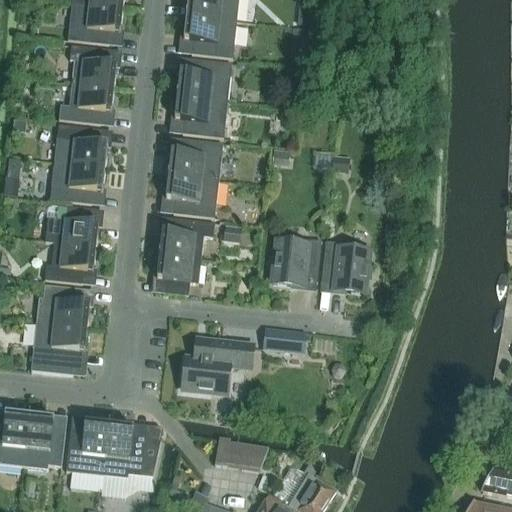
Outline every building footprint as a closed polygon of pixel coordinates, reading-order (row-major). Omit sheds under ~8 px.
[(72,0),(72,7),(122,13),(123,0),(72,0)] [(236,25),(238,0),(187,0),(185,20),(236,25)] [(72,7),(67,44),(108,49),(110,36),(119,37),(122,13),(72,7)] [(312,29),(313,19),(299,17),(298,27),(312,29)] [(236,25),(185,20),(183,44),(193,45),(191,58),(232,63),(236,25)] [(294,32),(293,41),(310,43),(311,34),(294,32)] [(74,65),(72,88),(113,92),(116,68),(95,66),(97,53),(71,50),(69,64),(74,65)] [(231,68),(214,66),(190,63),(189,76),(179,75),(177,99),(227,105),(231,68)] [(299,75),(297,89),(306,90),(308,76),(299,75)] [(60,109),(59,124),(99,129),(101,116),(111,117),(113,92),(72,88),(69,110),(60,109)] [(227,105),(177,99),(174,124),(184,125),(182,138),(223,143),(227,105)] [(13,135),(23,136),(25,125),(14,123),(13,135)] [(99,134),(58,129),(54,166),(104,172),(107,148),(97,147),(99,134)] [(180,156),(170,155),(168,179),(218,185),(221,161),(204,159),(205,146),(182,143),(180,156)] [(272,153),(271,169),(288,170),(289,155),(272,153)] [(333,172),(348,173),(349,161),(334,160),(333,172)] [(49,204),(67,206),(91,209),(92,195),(102,197),(104,172),(54,166),(49,204)] [(218,185),(168,179),(165,204),(175,205),(173,218),(214,223),(218,185)] [(4,182),(2,200),(17,202),(19,183),(4,182)] [(64,224),(47,222),(45,246),(54,247),(95,252),(98,228),(88,227),(90,213),(66,211),(64,224)] [(213,242),(214,227),(173,223),(171,236),(161,235),(159,259),(201,264),(203,241),(213,242)] [(241,231),(224,229),(222,245),(239,247),(241,231)] [(290,285),(316,288),(321,245),(306,243),(305,248),(277,245),(276,260),(273,260),(272,271),(274,272),(273,287),(290,289),(290,285)] [(340,247),(325,245),(321,288),(347,291),(346,295),(363,297),(365,282),(367,282),(369,270),(366,270),(368,255),(340,252),(340,247)] [(46,270),(44,284),(81,288),(83,275),(93,276),(95,252),(54,247),(51,270),(46,270)] [(166,284),(164,298),(188,300),(190,287),(198,288),(201,264),(159,259),(156,283),(166,284)] [(81,293),(44,289),(43,302),(38,302),(36,326),(87,332),(89,307),(80,306),(81,293)] [(84,352),(87,332),(36,326),(32,364),(31,375),(72,380),(73,368),(74,355),(84,356),(84,352)] [(263,352),(303,357),(305,337),(265,333),(263,352)] [(194,341),(192,363),(185,363),(182,392),(223,397),(226,374),(230,374),(238,375),(241,346),(194,341)] [(336,370),(332,375),(335,381),(341,381),(345,376),(342,370),(336,370)] [(4,427),(0,426),(0,468),(23,471),(29,420),(5,417),(4,427)] [(61,471),(65,434),(52,432),(53,423),(29,420),(23,471),(47,473),(48,469),(61,471)] [(103,480),(109,429),(84,426),(83,436),(70,435),(66,475),(71,476),(103,480)] [(132,441),(133,432),(109,429),(103,480),(127,482),(127,478),(141,480),(151,481),(152,481),(160,445),(145,443),(132,441)] [(268,450),(218,443),(214,470),(258,476),(268,450)] [(325,511),(336,495),(312,481),(320,468),(311,463),(303,476),(285,470),(269,497),(293,511),(325,511)] [(511,475),(495,472),(495,473),(490,481),(486,482),(484,487),(485,491),(483,494),(482,494),(482,495),(511,501),(511,475)] [(169,492),(167,500),(165,505),(166,505),(173,507),(174,503),(185,507),(188,499),(177,495),(169,492)] [(293,511),(269,497),(261,511),(293,511)]
